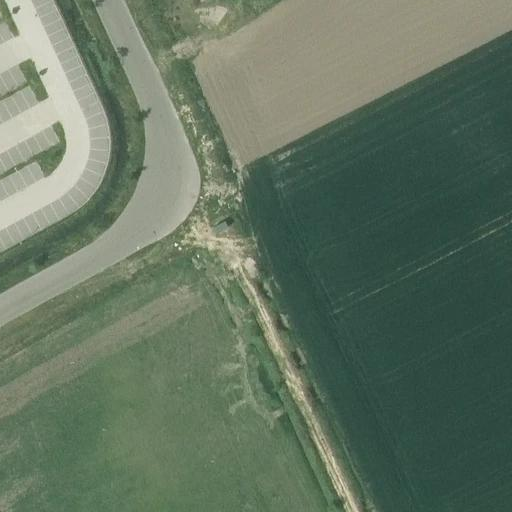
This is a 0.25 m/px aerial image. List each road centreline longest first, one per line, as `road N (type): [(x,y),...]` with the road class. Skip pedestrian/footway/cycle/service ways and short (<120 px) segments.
road 1 (unclassified): [(0,308),(139,231),(164,207),(177,173),(174,142),(109,0)]
road 2 (track): [(353,511),(232,247),(177,173)]
